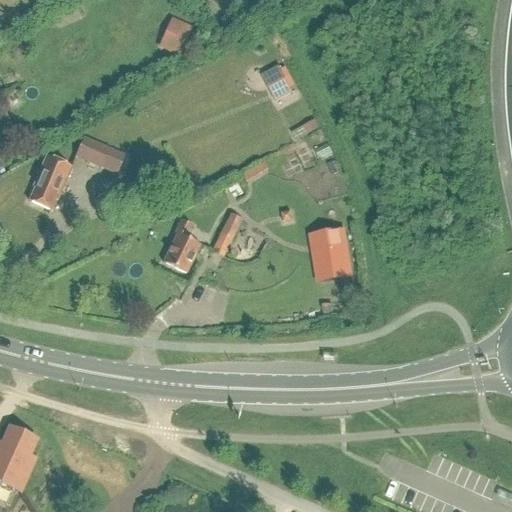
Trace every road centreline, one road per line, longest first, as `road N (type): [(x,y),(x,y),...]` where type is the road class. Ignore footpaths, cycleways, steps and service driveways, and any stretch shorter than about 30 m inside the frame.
road 1 (secondary): [(398,385),(273,391),(147,383),(0,351)]
road 2 (secondary): [(510,335),(398,385)]
